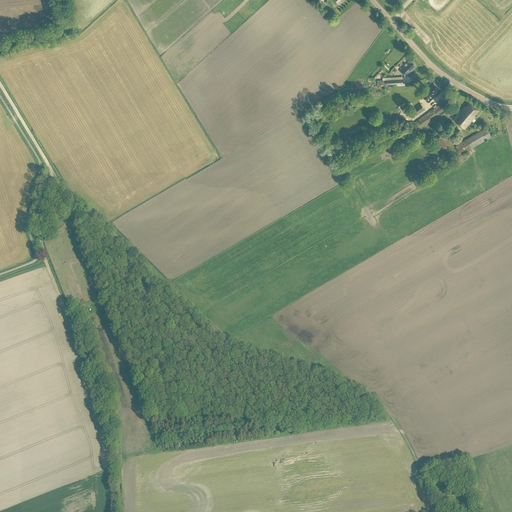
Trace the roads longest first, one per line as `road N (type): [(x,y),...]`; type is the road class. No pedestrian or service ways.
road 1 (track): [(52,172),(213,333),(373,398),(405,437),(436,511)]
road 2 (track): [(52,172),(40,244),(105,439),(112,511)]
road 3 (tertiary): [(511,108),(439,72),(372,0)]
